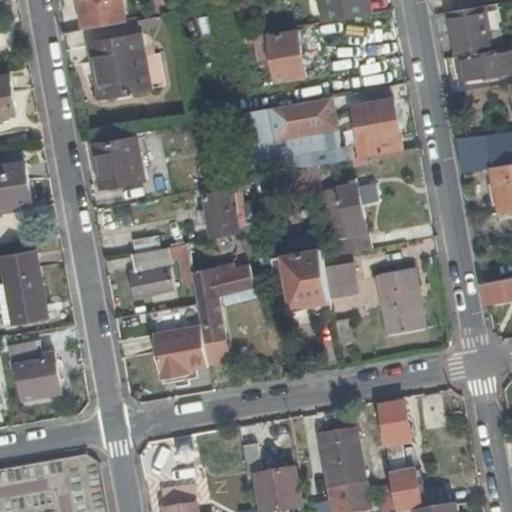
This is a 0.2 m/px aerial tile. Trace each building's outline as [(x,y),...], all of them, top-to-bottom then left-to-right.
[(80,0),(85,30),(128,23),(123,0),(80,0)] [(322,0),(326,23),(372,15),(369,0),(322,0)] [(249,1),(238,3),(244,37),(248,37),(254,36),(249,1)] [(491,50),(484,6),(457,10),(451,12),(459,55),(491,50)] [(254,36),(248,37),(249,46),(258,44),(260,63),(275,61),(279,83),(309,78),(301,32),(270,37),(270,33),(254,36)] [(106,96),(153,88),(142,36),(93,44),(97,65),(100,65),(106,96)] [(511,45),(500,48),(495,49),(496,53),(460,59),(464,80),(511,71),(511,45)] [(330,47),(330,57),(357,55),(356,46),(330,47)] [(495,49),(491,50),(459,55),(460,59),(496,53),(495,49)] [(0,118),(18,116),(11,75),(0,77),(0,118)] [(294,89),(296,105),(333,98),(331,82),(294,89)] [(279,140),(340,129),(335,98),(333,98),(296,105),(273,108),(279,140)] [(366,159),(406,152),(396,100),(363,105),(356,107),(366,159)] [(242,184),(259,181),(258,178),(306,170),(304,156),(335,151),(333,139),(342,138),(340,129),(279,140),(273,108),(256,112),(257,118),(261,141),(253,142),(256,162),(238,165),(242,184)] [(229,116),(238,165),(256,162),(253,142),(249,119),(257,118),(256,112),(229,116)] [(214,151),(229,149),(224,117),(208,120),(214,151)] [(249,119),(253,142),(261,141),(257,118),(249,119)] [(511,127),(488,132),(491,150),(495,167),(511,164),(511,127)] [(488,132),(458,137),(461,155),(491,150),(488,132)] [(139,143),(144,142),(143,137),(96,146),(103,187),(146,181),(139,143)] [(304,156),(306,170),(311,169),(319,167),(349,162),(345,137),(342,138),(333,139),(335,151),(304,156)] [(491,150),(461,155),(464,173),(495,167),(491,150)] [(0,209),(34,203),(27,163),(0,168),(0,209)] [(511,209),(511,164),(495,167),(503,212),(511,209)] [(311,169),(313,184),(314,191),(323,189),(319,167),(311,169)] [(259,181),(261,192),(313,184),(311,169),(259,181)] [(372,184),(360,186),(364,206),(377,204),(380,199),(378,186),(372,184)] [(325,193),(337,257),(354,254),(373,250),(364,206),(360,186),(325,193)] [(240,235),(242,235),(241,224),(235,224),(233,213),(229,192),(209,196),(211,211),(213,226),(215,238),(237,234),(236,236),(240,235)] [(206,228),(213,226),(211,211),(204,212),(206,228)] [(140,239),(143,253),(168,248),(165,235),(140,239)] [(143,253),(141,253),(144,266),(173,261),(171,247),(168,248),(143,253)] [(325,252),(273,261),(282,311),(333,302),(326,259),(325,252)] [(7,283),(15,324),(49,318),(38,254),(3,260),(7,283)] [(184,269),(193,267),(191,256),(182,257),(184,269)] [(204,327),(211,366),(232,362),(222,308),(220,297),(255,288),(251,267),(235,271),(234,266),(218,270),(218,269),(194,273),(200,304),(204,327)] [(356,266),(344,267),(346,287),(359,285),(356,266)] [(346,287),(344,267),(329,269),(332,289),(346,287)] [(151,295),(162,292),(176,290),(172,269),(132,277),(136,298),(151,295)] [(392,337),(427,331),(417,271),(382,277),(392,337)] [(511,277),(485,283),(489,303),(511,299),(511,277)] [(0,293),(6,326),(15,324),(7,283),(0,284),(0,293)] [(220,297),(222,308),(258,300),(255,288),(220,297)] [(163,300),(162,292),(151,295),(153,302),(163,300)] [(350,321),(337,323),(341,346),(354,344),(350,321)] [(189,370),(211,366),(204,327),(155,336),(163,380),(184,377),(183,371),(189,370)] [(40,342),(9,348),(12,368),(19,367),(25,400),(63,394),(56,353),(43,355),(40,342)] [(400,511),(422,511),(459,505),(456,490),(414,497),(402,430),(409,429),(406,414),(400,415),(398,404),(382,407),(400,511)] [(371,511),(358,430),(340,433),(354,511),(371,511)] [(354,511),(340,433),(322,436),(335,511),(354,511)] [(261,445),(246,447),(250,474),(265,470),(261,445)] [(265,470),(250,474),(251,479),(260,477),(266,475),(265,470)] [(295,470),(266,475),(260,477),(266,511),(273,511),(303,507),(295,470)] [(165,491),(168,511),(201,511),(197,485),(165,491)] [(399,511),(395,489),(381,492),(383,511),(399,511)] [(326,511),(325,503),(309,506),(309,511),(326,511)]
